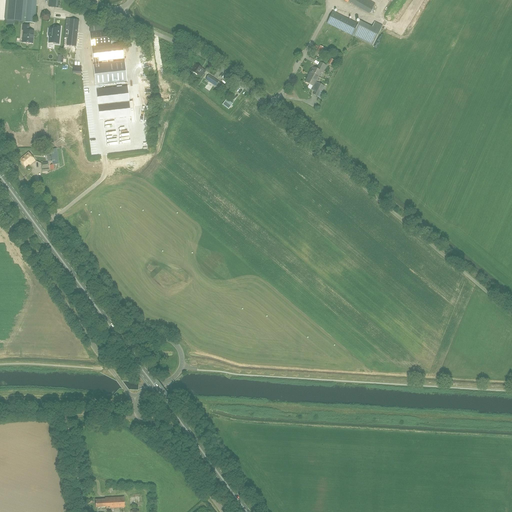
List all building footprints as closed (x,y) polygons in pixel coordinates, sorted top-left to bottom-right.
[(6,0),(5,21),(24,22),(25,0),(6,0)] [(35,23),(36,0),(27,0),(25,22),(35,23)] [(349,0),(348,3),(354,6),(369,14),(375,3),(368,0),(366,0),(365,0),(349,0)] [(47,10),(42,12),(41,18),(45,21),(49,20),(51,14),(47,10)] [(327,23),(373,46),(383,26),(375,22),(372,28),(359,22),(358,24),(333,11),(327,23)] [(76,47),(79,20),(67,19),(65,37),(67,37),(66,46),(76,47)] [(112,45),(110,30),(103,31),(102,23),(91,22),(90,32),(91,47),(112,45)] [(24,30),(23,43),(33,44),(34,31),(27,30),(27,29),(29,29),(29,26),(23,25),(23,30),(24,30)] [(49,29),(49,36),(50,36),(49,40),(53,41),(53,43),(59,44),(60,27),(55,27),(55,29),(51,28),(50,30),(49,29)] [(93,62),(124,59),(123,45),(91,48),(93,62)] [(127,82),(125,62),(93,65),(96,85),(127,82)] [(310,73),(305,82),(313,87),(312,87),(313,90),(315,91),(313,95),(317,97),(320,91),(321,92),(324,87),(319,84),(316,82),(321,72),(322,73),(326,66),(320,63),(317,70),(312,67),(309,73),(310,73)] [(201,77),(205,71),(195,64),(191,71),(201,77)] [(205,80),(216,87),(220,90),(223,86),(218,83),(219,82),(209,75),(205,80)] [(131,117),(128,87),(96,90),(100,121),(131,117)] [(56,149),(50,150),(53,164),(59,163),(56,149)] [(26,168),(35,161),(28,153),(19,160),(26,168)] [(106,509),(125,507),(124,497),(105,498),(105,499),(95,500),(96,508),(106,507),(106,509)]
